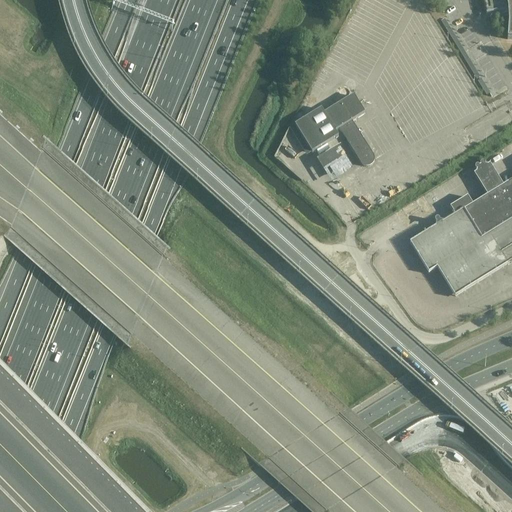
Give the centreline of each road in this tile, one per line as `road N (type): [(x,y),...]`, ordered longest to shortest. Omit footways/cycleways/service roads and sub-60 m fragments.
road 1 (motorway): [(35,511),(242,0)]
road 2 (motorway): [(0,509),(202,0)]
road 3 (motorway): [(160,0),(0,410)]
road 4 (tertiary): [(511,338),(201,511)]
road 5 (motorway): [(128,0),(0,319)]
road 6 (tertiary): [(251,511),(433,400),(511,366)]
road 7 (unclassified): [(354,250),(421,336),(442,337),(511,307)]
